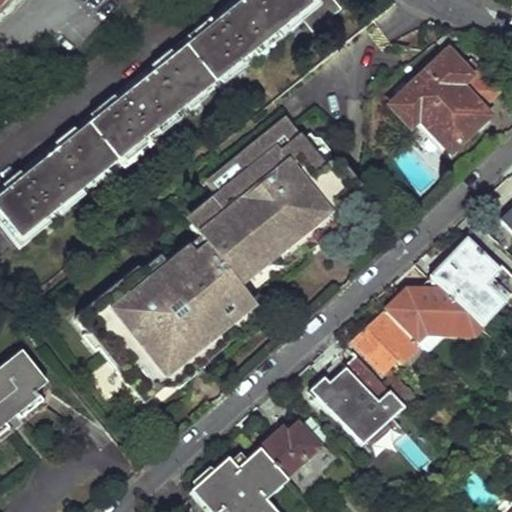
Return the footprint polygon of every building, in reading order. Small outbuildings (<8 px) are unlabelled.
[(229,0),(0,184),(0,193),(241,0),(229,0)] [(0,0),(0,10),(8,0),(0,0)] [(241,0),(0,193),(0,217),(20,244),(305,21),(314,31),(341,8),(334,0),(241,0)] [(448,56),(393,107),(411,126),(419,119),(450,152),(489,116),(482,109),(499,93),(470,63),(462,70),(448,56)] [(320,172),(283,127),(235,166),(236,168),(243,176),(234,183),(232,193),(225,199),(190,227),(201,242),(205,247),(193,257),(170,275),(167,271),(148,286),(141,276),(137,271),(75,321),(88,337),(95,331),(113,354),(112,355),(122,368),(117,372),(141,401),(148,402),(170,384),(172,382),(171,380),(183,371),(183,364),(179,359),(199,343),(207,343),(218,334),(241,316),(235,308),(246,298),(238,287),(231,280),(243,270),(249,277),(272,259),(285,249),(285,240),(305,225),(310,230),(317,231),(329,221),(324,215),(355,190),(356,184),(335,159),(320,172)] [(243,176),(236,168),(214,185),(225,199),(232,193),(234,183),(243,176)] [(310,230),(305,225),(285,240),(285,249),(272,259),(277,264),(303,243),(307,248),(333,226),(329,221),(317,231),(310,230)] [(205,247),(201,242),(188,252),(193,257),(205,247)] [(433,281),(480,327),(511,294),(511,278),(499,267),(495,271),(468,243),(433,281)] [(148,286),(167,271),(159,261),(141,276),(148,286)] [(231,280),(238,287),(249,277),(243,270),(231,280)] [(402,300),(386,315),(415,344),(427,331),(430,333),(446,334),(473,334),(480,327),(433,281),(422,291),(419,290),(410,299),(402,300)] [(235,308),(241,316),(253,306),(246,298),(235,308)] [(386,370),(389,376),(393,370),(391,366),(397,360),(401,365),(421,349),(415,344),(386,315),(357,344),(383,373),(386,370)] [(95,331),(88,337),(117,372),(122,368),(112,355),(113,354),(95,331)] [(421,349),(426,354),(446,334),(430,333),(427,331),(415,344),(421,349)] [(172,382),(170,384),(174,387),(196,369),(200,365),(197,360),(223,339),(218,334),(207,343),(199,343),(179,359),(183,364),(183,371),(171,380),(172,382)] [(46,386),(21,354),(0,371),(0,430),(4,427),(16,418),(38,399),(34,394),(46,386)] [(312,392),(363,447),(403,407),(358,358),(345,370),(347,373),(331,384),(326,378),(312,392)] [(388,385),(399,396),(408,389),(396,377),(388,385)] [(45,407),(38,399),(16,418),(22,426),(45,407)] [(261,452),(286,479),(320,449),(299,423),(289,432),(285,429),(261,452)] [(0,444),(11,436),(4,427),(0,430),(0,444)] [(408,435),(397,443),(419,471),(430,463),(408,435)] [(483,445),(474,436),(451,459),(458,469),(483,445)] [(195,494),(210,511),(276,511),(268,503),(290,484),(286,479),(261,452),(240,469),(232,462),(195,494)] [(419,511),(411,502),(399,511),(419,511)]
